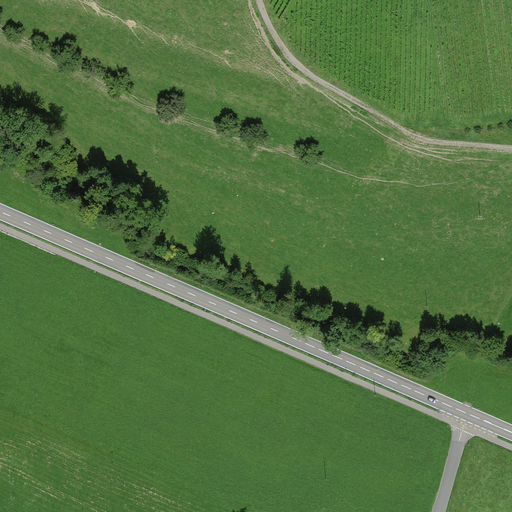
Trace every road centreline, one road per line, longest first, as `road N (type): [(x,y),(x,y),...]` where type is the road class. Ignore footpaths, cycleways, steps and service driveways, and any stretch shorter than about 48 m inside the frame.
road 1 (secondary): [(0,211),(511,433)]
road 2 (track): [(511,149),(432,142),(396,128),(291,58),(259,0)]
